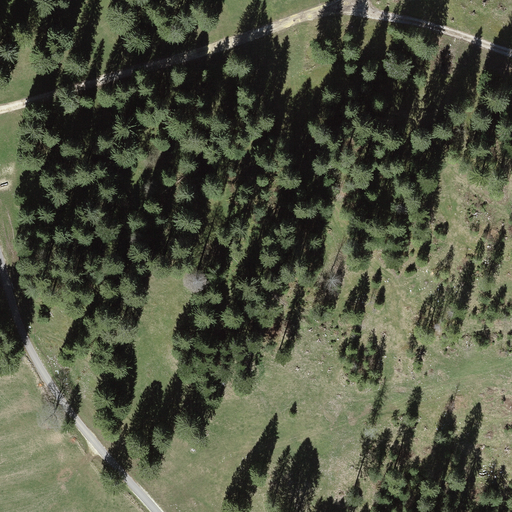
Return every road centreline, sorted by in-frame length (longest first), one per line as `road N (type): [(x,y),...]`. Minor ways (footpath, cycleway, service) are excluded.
road 1 (track): [(0,108),(187,62),(348,0)]
road 2 (unclassified): [(0,261),(44,383),(151,511)]
